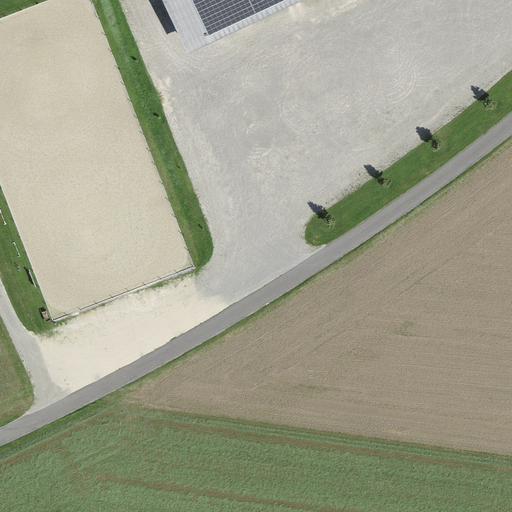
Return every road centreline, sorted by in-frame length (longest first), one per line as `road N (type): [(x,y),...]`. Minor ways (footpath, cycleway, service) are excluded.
road 1 (unclassified): [(511,118),(274,294),(0,438)]
road 2 (track): [(44,417),(0,299)]
